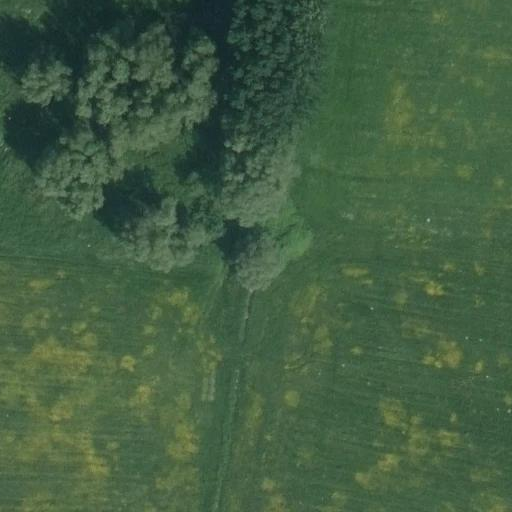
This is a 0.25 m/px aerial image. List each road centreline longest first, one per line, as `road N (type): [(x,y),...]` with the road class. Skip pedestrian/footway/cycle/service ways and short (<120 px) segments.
road 1 (track): [(0,144),(86,56),(218,30),(226,0)]
road 2 (track): [(218,30),(225,250)]
